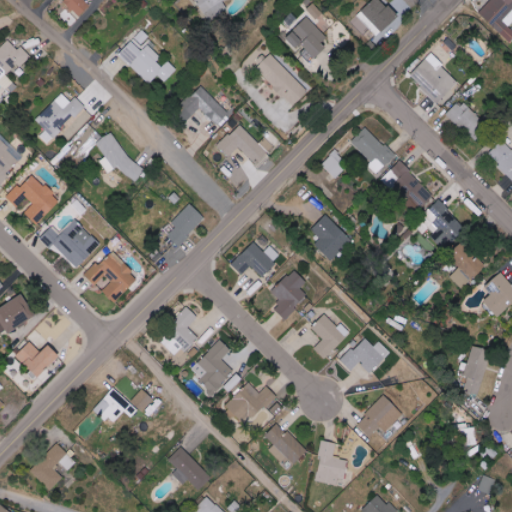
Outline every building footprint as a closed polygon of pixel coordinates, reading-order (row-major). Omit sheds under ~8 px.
[(65,0),(64,2),(80,16),(91,5),(85,0),(65,0)] [(223,1),(225,0),(195,0),(210,21),(228,9),(223,1)] [(378,37),(398,17),(381,0),(372,0),(357,16),(378,37)] [(511,0),(491,0),(479,13),(510,43),(511,40),(511,27),(509,25),(511,21),(511,0)] [(331,40),(307,17),(287,38),(297,47),(302,43),(316,56),(331,40)] [(165,82),(177,69),(168,61),(165,65),(151,51),(157,45),(142,30),(119,55),(149,83),(157,75),(165,82)] [(42,48),(39,38),(23,44),(27,53),(42,48)] [(29,55),(20,47),(17,49),(8,40),(0,48),(0,76),(4,81),(29,55)] [(265,51),(252,65),(295,105),(308,91),(265,51)] [(439,103),(459,81),(431,54),(410,76),(439,103)] [(229,114),(204,87),(180,109),(189,119),(201,108),(217,125),(229,114)] [(77,97),(71,102),(63,93),(36,119),(47,130),(41,136),(47,143),(75,116),(75,118),(86,107),(77,97)] [(448,115),(468,137),(483,122),(463,100),(448,115)] [(215,145),(226,156),(237,146),(254,163),(266,152),(237,123),(215,145)] [(372,162),(368,166),(377,175),(396,157),(368,127),(353,142),(372,162)] [(101,161),(108,173),(122,165),(132,181),(141,175),(115,131),(96,142),(106,158),(101,161)] [(0,182),(23,160),(4,141),(5,139),(0,134),(0,182)] [(511,150),(501,140),(487,156),(511,178),(511,150)] [(336,179),(349,165),(334,151),(321,164),(336,179)] [(419,210),(434,196),(401,161),(391,170),(400,180),(395,185),(419,210)] [(25,213),(38,225),(61,200),(34,175),(20,190),(17,187),(7,197),(18,207),(28,197),(34,203),(25,213)] [(418,222),(428,234),(429,234),(444,250),(466,229),(441,201),(418,222)] [(206,219),(191,203),(172,222),(176,227),(168,235),(179,246),(206,219)] [(332,260),(352,239),(328,217),(308,238),(332,260)] [(61,235),(52,227),(40,239),(51,248),(54,244),(79,268),(101,244),(76,220),(61,235)] [(282,257),(271,246),(263,253),(254,243),(232,264),(242,275),(252,266),(261,276),(282,257)] [(449,276),(463,290),(486,265),(467,247),(460,255),(465,259),(449,276)] [(140,279),(113,251),(87,276),(95,285),(108,273),(114,280),(103,290),(115,303),(140,279)] [(273,292),(281,301),(274,308),(285,319),(309,296),(301,288),(307,282),(295,270),(273,292)] [(484,301),(500,317),(511,305),(511,283),(501,272),(485,288),(492,294),(484,301)] [(279,302),(268,289),(258,297),(269,310),(279,302)] [(0,333),(1,335),(37,317),(25,296),(0,309),(0,333)] [(182,359),(199,337),(189,329),(198,316),(188,308),(161,344),(182,359)] [(313,328),(324,340),(315,348),(324,359),(351,333),(342,323),(338,327),(327,315),(313,328)] [(352,371),(361,362),(372,373),(391,352),(380,341),(375,346),(366,338),(355,350),(352,348),(341,360),(352,371)] [(223,360),(232,350),(220,340),(198,363),(207,372),(199,381),(213,394),(235,371),(223,360)] [(43,353),(30,341),(15,357),(39,378),(61,355),(50,345),(43,353)] [(491,350),(472,346),(465,377),(468,378),(465,389),(481,393),(491,350)] [(226,406),(245,426),(276,396),(268,386),(260,394),(250,384),(226,406)] [(116,423),(125,412),(132,418),(139,409),(113,388),(94,411),(106,421),(109,417),(116,423)] [(143,413),(155,400),(143,389),(131,402),(143,413)] [(371,437),(379,427),(386,433),(404,414),(384,395),(357,424),(371,437)] [(307,452),(280,423),(267,435),(275,445),(270,449),(282,462),(288,457),(294,464),(307,452)] [(468,449),(478,447),(475,430),(465,431),(468,449)] [(316,481),(338,485),(339,478),(346,480),(349,460),(334,457),(337,443),(321,440),(319,455),(321,456),(316,481)] [(51,491),(64,477),(54,468),(60,462),(69,471),(77,462),(58,444),(32,472),(51,491)] [(173,474),(184,485),(188,480),(200,491),(212,477),(181,448),(169,461),(178,469),(173,474)] [(479,491),(491,494),(496,479),(484,475),(479,491)] [(393,511),(378,495),(362,510),(363,511),(393,511)] [(224,511),(208,497),(193,511),(224,511)]
